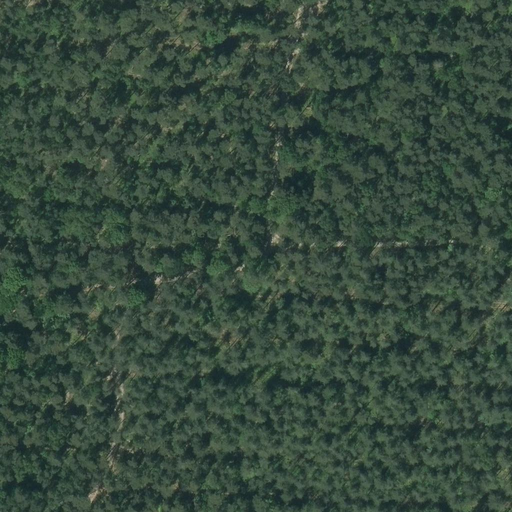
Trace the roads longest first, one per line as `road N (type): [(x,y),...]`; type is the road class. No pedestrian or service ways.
road 1 (track): [(77,511),(120,442),(116,359),(130,284),(247,267),(258,254),(291,249),(511,247)]
road 2 (track): [(307,0),(258,254)]
